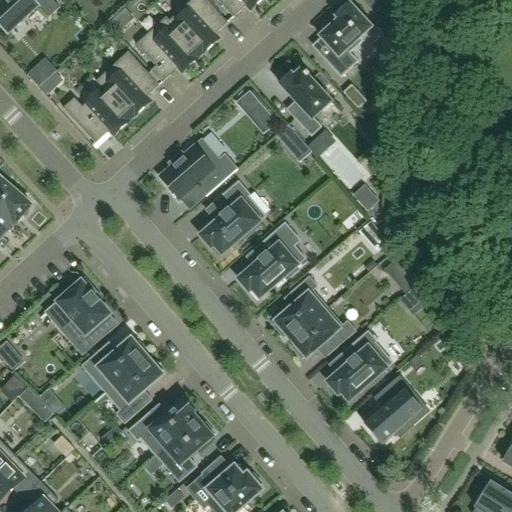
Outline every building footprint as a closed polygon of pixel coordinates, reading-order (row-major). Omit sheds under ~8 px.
[(0,27),(8,36),(37,7),(48,18),(59,7),(52,0),(4,0),(0,4),(0,27)] [(205,0),(193,0),(169,21),(169,22),(201,57),(220,39),(216,35),(228,24),(205,0)] [(216,0),(234,18),(246,7),(250,12),(262,0),(216,0)] [(358,63),(350,54),(363,42),(360,39),(372,28),(350,5),(336,18),(339,20),(332,27),(320,38),(321,39),(334,52),(325,60),(341,78),(358,63)] [(124,10),(110,24),(118,33),(133,19),(124,10)] [(169,22),(169,21),(166,18),(136,46),(156,68),(151,72),(162,84),(177,70),(181,74),(201,57),(169,22)] [(97,82),(103,89),(104,89),(132,120),(151,102),(147,98),(159,86),(128,53),(97,82)] [(34,69),(27,75),(39,88),(40,86),(45,82),(34,69)] [(331,103),(308,78),(310,76),(307,73),(305,75),(301,70),(294,78),(291,75),(280,85),(304,112),(295,120),(311,137),(321,128),(313,119),(331,103)] [(47,82),(41,87),(48,95),(54,89),(47,82)] [(352,86),(343,94),(358,109),(366,101),(352,86)] [(104,89),(103,89),(83,108),(75,99),(63,110),(96,145),(109,133),(113,137),(132,120),(104,89)] [(250,92),(236,104),(248,118),(262,106),(250,92)] [(296,136),(288,126),(277,136),(285,145),(296,136)] [(180,201),(197,187),(206,198),(238,170),(225,155),(219,160),(202,141),(184,156),(182,153),(168,165),(171,168),(159,177),(180,201)] [(32,207),(0,179),(0,209),(15,223),(14,224),(15,226),(32,207)] [(216,223),(201,237),(211,249),(214,247),(222,256),(242,238),(244,241),(256,231),(254,228),(266,218),(248,198),(250,196),(238,183),(215,204),(224,214),(221,217),(222,219),(216,223)] [(0,239),(14,224),(15,223),(0,209),(0,239)] [(370,223),(359,232),(368,243),(379,233),(370,223)] [(252,290),(260,299),(284,278),(287,281),(299,271),(296,268),(305,260),(294,247),(300,242),(285,225),(255,250),(262,258),(259,261),(260,262),(254,267),(239,281),(249,293),(252,290)] [(405,296),(416,286),(409,274),(396,285),(405,296)] [(291,341),(328,309),(313,292),(317,288),(309,278),(291,294),(298,303),(275,323),(277,325),(274,328),(283,339),(286,336),(291,341)] [(58,304),(41,319),(42,320),(48,315),(63,333),(65,331),(85,354),(109,333),(101,324),(110,316),(99,304),(100,303),(93,295),(96,293),(85,280),(57,304),(58,304)] [(425,299),(416,287),(399,301),(403,306),(414,297),(420,303),(425,299)] [(328,309),(291,341),(295,347),(292,349),(302,360),(305,358),(306,359),(320,348),(328,357),(356,332),(347,322),(342,326),(328,309)] [(341,393),(349,402),(369,385),(371,388),(383,377),(381,374),(393,364),(375,344),(377,343),(368,333),(361,339),(344,353),(351,361),(348,364),(349,365),(328,383),(338,396),(341,393)] [(82,367),(105,394),(147,358),(144,355),(146,350),(139,343),(135,344),(132,340),(108,360),(100,351),(82,367)] [(6,343),(0,348),(0,357),(3,360),(13,351),(6,343)] [(147,358),(105,394),(120,411),(116,415),(124,425),(152,401),(145,392),(163,377),(161,374),(162,370),(158,364),(153,365),(147,358)] [(423,411),(405,391),(396,380),(377,396),(387,406),(383,410),(364,426),(382,446),(395,435),(399,439),(413,427),(409,423),(423,411)] [(28,389),(20,397),(28,406),(36,398),(28,389)] [(47,410),(57,401),(48,392),(39,400),(47,410)] [(141,440),(155,457),(198,420),(193,415),(195,413),(184,401),(158,423),(150,414),(129,432),(138,442),(141,440)] [(155,457),(179,484),(197,468),(189,459),(213,438),(213,437),(216,435),(206,424),(203,426),(198,420),(155,457)] [(111,430),(100,439),(106,446),(116,436),(111,430)] [(0,470),(15,456),(0,441),(0,470)] [(511,449),(504,462),(503,461),(503,463),(511,468),(511,449)] [(23,500),(41,483),(15,456),(0,470),(0,503),(14,491),(23,500)] [(203,476),(187,490),(204,510),(209,506),(213,511),(238,511),(262,491),(259,488),(262,485),(253,475),(250,478),(247,474),(244,478),(235,467),(231,470),(221,458),(202,474),(203,476)] [(55,511),(52,508),(59,502),(41,483),(23,500),(32,510),(30,511),(55,511)] [(476,509),(474,511),(511,511),(511,497),(490,484),(475,509),(476,509)] [(177,491),(165,501),(172,509),(184,498),(177,491)]
